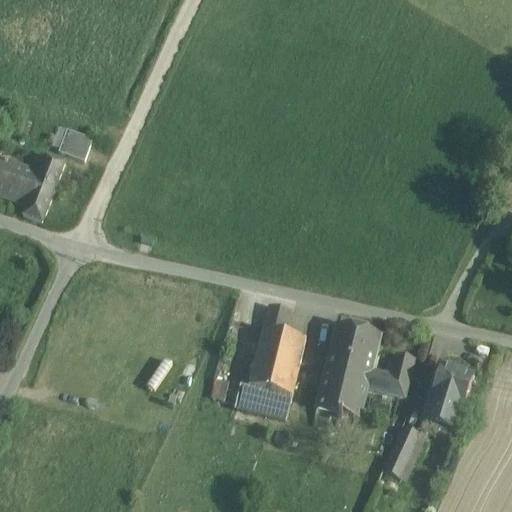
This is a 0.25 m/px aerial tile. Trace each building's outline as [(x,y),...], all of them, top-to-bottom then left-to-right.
[(0,134),(8,114),(0,110),(0,134)] [(92,143),(66,133),(58,155),(84,165),(92,143)] [(39,176),(0,161),(0,199),(26,209),(22,218),(41,225),(64,166),(45,159),(39,176)] [(292,316),(268,310),(262,334),(286,340),(292,316)] [(377,340),(337,330),(329,360),(358,367),(355,381),(366,384),(369,373),(373,355),(377,340)] [(286,340),(262,334),(256,358),(250,384),(248,391),(291,402),(305,344),(286,340)] [(245,355),(238,381),(250,384),(256,358),(245,355)] [(358,367),(329,360),(325,374),(325,373),(315,413),(336,419),(336,420),(339,421),(340,420),(356,424),(364,393),(366,384),(355,381),(358,367)] [(412,365),(394,360),(389,378),(369,373),(366,384),(364,393),(402,403),(412,365)] [(473,381),(441,371),(426,413),(439,418),(436,429),(455,435),(460,419),(473,381)] [(226,400),(227,385),(215,383),(214,399),(226,400)] [(291,402),(248,391),(241,389),(233,424),(268,433),(270,429),(284,433),(286,425),(285,425),(291,402)] [(418,440),(401,432),(392,451),(409,459),(418,440)] [(409,459),(392,451),(382,475),(398,483),(409,459)]
